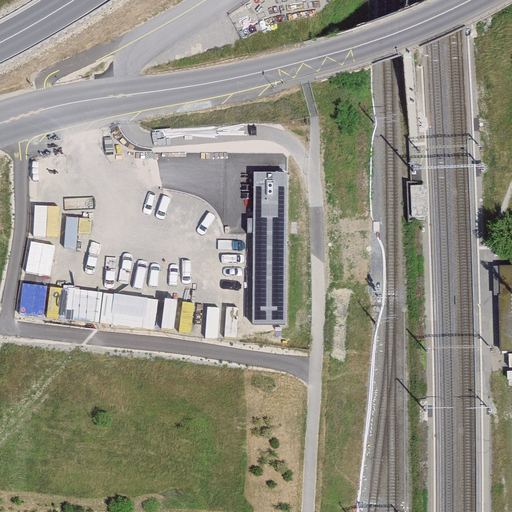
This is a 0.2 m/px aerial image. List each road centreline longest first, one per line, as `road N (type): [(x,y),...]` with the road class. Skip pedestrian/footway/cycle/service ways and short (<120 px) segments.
road 1 (track): [(19,117),(21,227),(5,328),(170,345),(314,372)]
road 2 (tertiary): [(0,124),(313,58),(469,0)]
road 3 (track): [(307,511),(315,172)]
